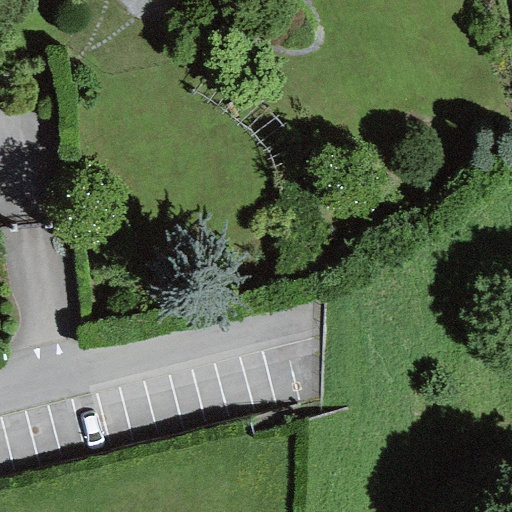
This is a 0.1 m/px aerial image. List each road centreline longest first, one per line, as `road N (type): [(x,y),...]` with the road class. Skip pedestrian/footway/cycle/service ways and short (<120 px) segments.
road 1 (unknown): [(50,375),(23,200),(12,0)]
road 2 (residential): [(0,386),(239,334)]
